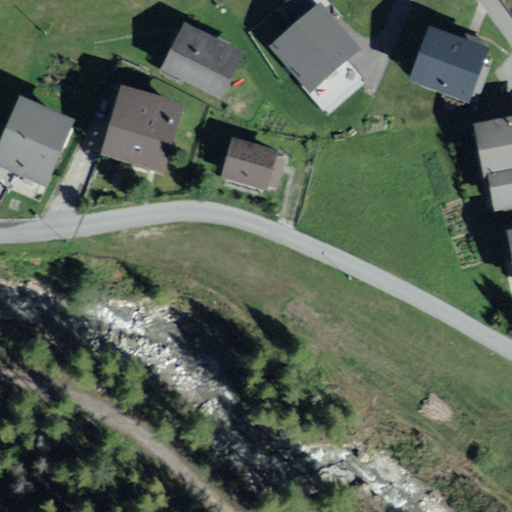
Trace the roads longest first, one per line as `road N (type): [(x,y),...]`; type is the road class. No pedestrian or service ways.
road 1 (residential): [(0,233),(186,210),(226,215),(332,256),(511,351)]
road 2 (track): [(0,371),(49,384),(107,415),(225,511)]
